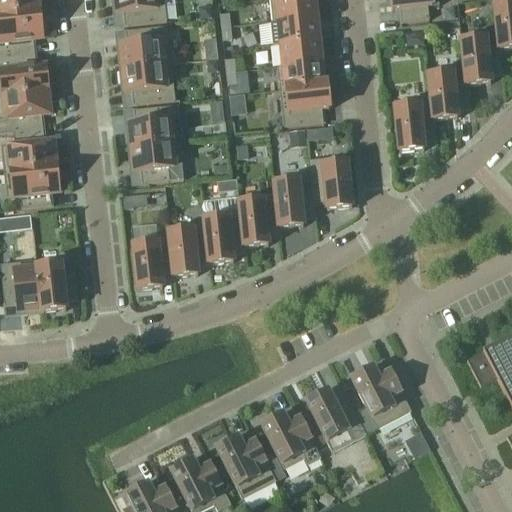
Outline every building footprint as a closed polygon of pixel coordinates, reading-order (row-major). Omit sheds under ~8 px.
[(0,0),(0,19),(38,15),(36,0),(0,0)] [(162,0),(110,0),(112,8),(114,8),(115,17),(122,17),(124,30),(165,26),(162,0)] [(300,0),(269,3),(272,27),(278,26),(277,25),(315,21),(312,0),(300,0)] [(389,0),(391,14),(399,13),(400,27),(428,24),(426,10),(438,9),(436,0),(389,0)] [(499,54),(511,52),(511,0),(492,3),(497,49),(499,49),(499,54)] [(210,9),(198,11),(199,23),(211,22),(210,9)] [(0,59),(33,56),(32,42),(41,41),(39,15),(38,15),(0,19),(0,59)] [(230,31),(228,18),(219,19),(220,32),(230,31)] [(318,44),(315,21),(277,25),(278,26),(280,48),(318,44)] [(170,68),(166,31),(124,35),(126,49),(119,49),(120,59),(117,60),(119,73),(170,68)] [(230,31),(220,32),(222,44),(231,43),(230,31)] [(421,36),(405,37),(407,48),(422,47),(421,36)] [(466,90),(479,88),(489,87),(488,79),(502,78),(499,54),(499,49),(497,49),(485,50),(484,36),(459,39),(464,84),(466,84),(466,90)] [(280,48),(282,70),(282,71),(320,67),(318,44),(280,48)] [(214,51),(206,52),(207,61),(215,60),(214,51)] [(0,99),(47,94),(45,68),(35,69),(33,56),(0,59),(0,99)] [(224,64),(225,77),(234,76),(233,63),(224,64)] [(217,64),(206,65),(207,75),(217,74),(217,64)] [(323,89),(320,67),(282,71),(282,70),(276,70),(279,94),(323,89)] [(170,68),(119,73),(120,87),(123,87),(124,97),(131,96),(132,109),(174,105),(170,68)] [(433,125),(446,123),(456,122),(455,114),(469,112),(466,90),(466,84),(464,84),(452,85),(451,71),(426,74),(429,102),(431,101),(433,125)] [(225,77),(226,90),(236,89),(234,76),(225,77)] [(323,89),(279,94),(283,131),(322,127),(321,114),(329,113),(326,88),(323,89)] [(0,137),(13,136),(42,133),(40,119),(50,118),(47,94),(0,99),(0,137)] [(398,157),(413,155),(423,154),(422,146),(435,144),(433,125),(431,101),(429,102),(393,105),(398,157)] [(127,152),(171,147),(169,124),(162,125),(161,111),(133,114),(134,128),(127,129),(129,138),(126,139),(127,152)] [(223,122),(214,123),(215,142),(224,141),(223,122)] [(55,170),(53,146),(43,147),(42,133),(13,136),(14,148),(4,149),(4,152),(1,152),(3,175),(55,170)] [(303,135),(289,136),(291,152),(304,150),(303,135)] [(127,152),(129,166),(132,166),(133,176),(139,175),(141,188),(169,185),(167,172),(181,170),(178,146),(171,147),(127,152)] [(246,148),(234,149),(235,162),(247,161),(246,148)] [(311,191),(313,208),(325,206),(326,215),(350,212),(345,161),(307,165),(310,192),(311,191)] [(229,169),(215,170),(216,183),(230,181),(229,169)] [(56,170),(55,170),(3,175),(6,200),(11,200),(11,203),(20,202),(21,213),(50,210),(49,196),(58,195),(56,170)] [(275,197),(279,233),(302,230),(301,222),(314,220),(313,208),(311,191),(310,192),(298,193),(296,179),(272,182),(274,197),(275,197)] [(230,184),(219,185),(220,194),(231,193),(230,184)] [(241,228),(244,252),(267,249),(266,241),(280,240),(279,233),(275,197),(274,197),(237,201),(240,228),(241,228)] [(141,199),(126,200),(127,212),(142,210),(141,199)] [(204,226),(209,269),(232,266),(231,258),(245,257),(244,252),(241,228),(240,228),(228,229),(227,215),(202,218),(203,227),(204,226)] [(10,222),(0,222),(0,235),(11,234),(10,222)] [(169,239),(174,282),(197,279),(196,271),(209,269),(204,226),(203,227),(167,230),(168,239),(169,239)] [(131,243),(137,295),(161,292),(160,284),(174,282),(169,239),(168,239),(131,243)] [(35,265),(41,316),(65,313),(64,305),(77,304),(73,275),(61,276),(59,262),(35,265)] [(35,265),(0,268),(0,276),(4,310),(16,309),(17,316),(27,315),(27,318),(41,316),(35,265)] [(486,355),(466,365),(480,392),(496,383),(511,415),(511,438),(506,442),(511,454),(511,341),(494,350),(486,355)] [(410,416),(387,370),(375,376),(372,372),(350,383),(376,434),(410,416)] [(327,395),(305,406),(331,457),(365,439),(341,393),(329,399),(327,395)] [(308,440),(296,416),(284,423),(282,418),(260,429),(283,474),(304,463),(307,469),(320,463),(315,452),(308,440)] [(275,486),(251,440),(239,446),(237,441),(215,452),(241,503),(275,486)] [(224,511),(230,509),(206,463),(194,469),(192,464),(170,476),(188,511),(208,511),(213,510),(214,511),(224,511)] [(174,511),(161,486),(149,492),(147,488),(125,499),(131,510),(128,511),(174,511)]
